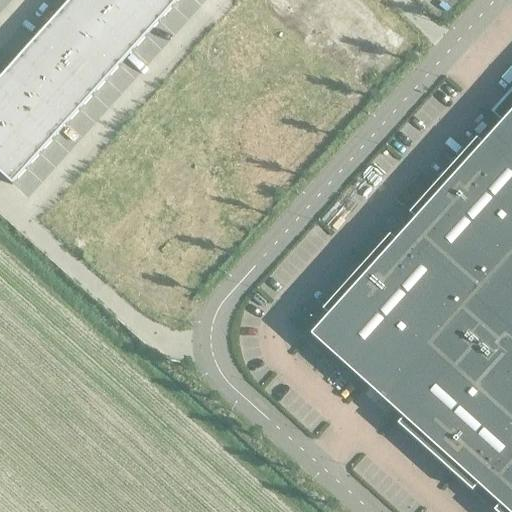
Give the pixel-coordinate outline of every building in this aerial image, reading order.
[(265,0),(59,231),(119,284),(374,0),(265,0)] [(74,0),(72,0),(60,14),(90,41),(103,26),(74,0)] [(104,0),(74,0),(103,26),(116,11),(104,0)] [(104,0),(116,11),(126,0),(104,0)] [(134,0),(126,0),(116,11),(146,38),(160,23),(134,0)] [(164,0),(134,0),(160,23),(173,8),(164,0)] [(116,11),(103,26),(133,52),(146,38),(116,11)] [(60,14),(47,29),(76,55),(90,41),(60,14)] [(103,26),(90,41),(119,67),(133,52),(103,26)] [(47,29),(33,43),(63,70),(76,55),(47,29)] [(90,41),(76,55),(106,82),(119,67),(90,41)] [(33,43),(20,58),(50,85),(63,70),(33,43)] [(76,55),(63,70),(93,97),(106,82),(76,55)] [(20,58),(7,73),(36,100),(50,85),(20,58)] [(63,70),(50,85),(79,112),(93,97),(63,70)] [(7,73),(0,80),(0,93),(23,115),(36,100),(7,73)] [(50,85),(36,100),(66,127),(79,112),(50,85)] [(0,93),(0,120),(10,129),(23,115),(0,93)] [(36,100),(23,115),(53,141),(66,127),(36,100)] [(23,115),(10,129),(39,156),(53,141),(23,115)] [(511,511),(511,116),(338,312),(314,339),(506,511),(511,511)] [(0,120),(0,140),(10,129),(0,120)] [(10,129),(0,140),(0,147),(26,171),(39,156),(10,129)] [(0,147),(0,174),(13,186),(26,171),(0,147)]
